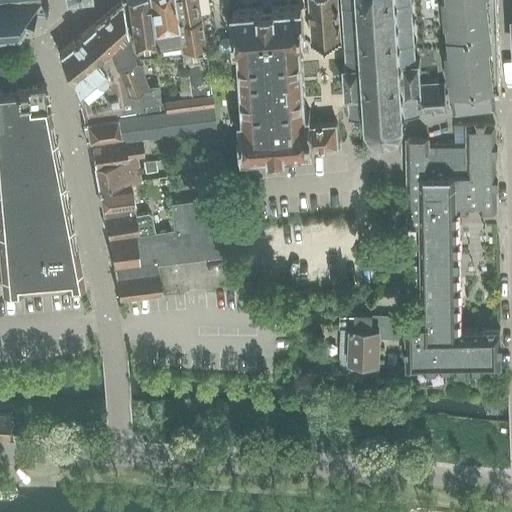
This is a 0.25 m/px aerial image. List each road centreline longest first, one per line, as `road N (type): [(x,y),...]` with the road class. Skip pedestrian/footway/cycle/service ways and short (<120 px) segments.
road 1 (residential): [(127,460),(359,468),(511,484)]
road 2 (residential): [(0,63),(51,49),(111,325)]
road 3 (residential): [(127,460),(111,325)]
road 4 (residential): [(0,458),(127,460)]
